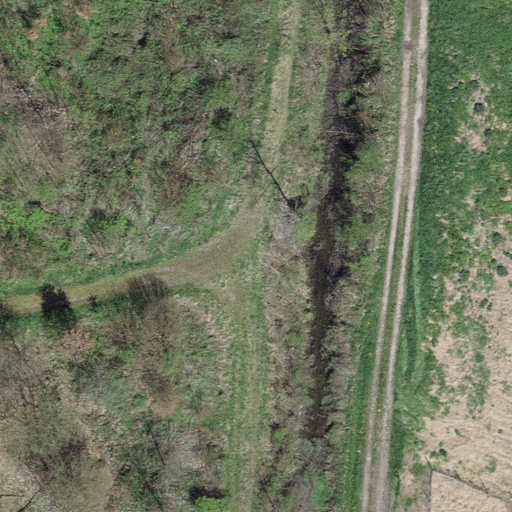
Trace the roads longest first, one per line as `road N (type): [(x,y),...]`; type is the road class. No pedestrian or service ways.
road 1 (track): [(420,0),(380,511)]
road 2 (track): [(0,298),(66,301),(235,254)]
